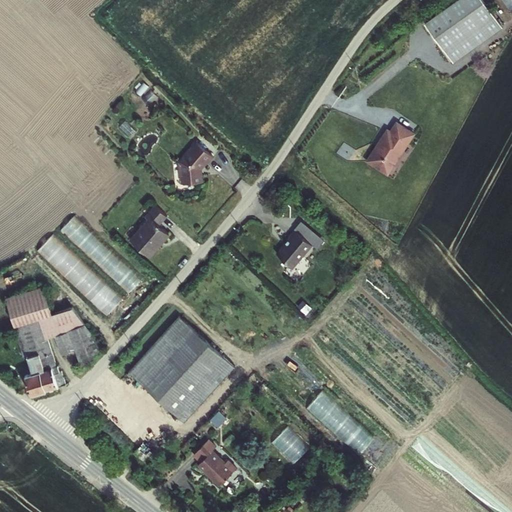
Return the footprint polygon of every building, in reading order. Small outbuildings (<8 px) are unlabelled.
[(457,0),(425,23),(453,62),(502,27),(483,0),(457,0)] [(386,140),(366,169),(384,182),(411,145),(396,134),(389,143),(386,140)] [(201,174),(201,170),(207,163),(208,163),(214,157),(198,143),(181,162),(180,162),(182,175),(181,175),(183,184),(203,182),(202,174),(201,174)] [(150,219),(132,240),(150,256),(170,234),(160,225),(168,216),(156,205),(146,216),(150,219)] [(129,291),(141,278),(73,215),(61,228),(129,291)] [(311,248),(291,232),(284,241),(286,243),(274,259),(282,265),(280,266),(291,275),(311,248)] [(123,296),(51,234),(37,250),(109,312),(123,296)] [(47,332),(54,330),(83,320),(70,303),(30,330),(32,336),(47,332)] [(83,320),(54,330),(61,348),(74,344),(88,361),(103,345),(83,320)] [(225,363),(179,324),(130,382),(176,421),(225,363)] [(17,340),(22,357),(25,356),(37,352),(32,336),(30,330),(17,340)] [(45,389),(67,381),(62,367),(60,367),(47,332),(32,336),(37,352),(42,367),(39,368),(45,389)] [(25,374),(31,394),(45,389),(39,368),(42,367),(37,352),(25,356),(31,372),(25,374)] [(236,373),(225,363),(176,421),(188,430),(236,373)] [(137,449),(133,453),(141,461),(145,457),(137,449)] [(210,456),(198,467),(196,470),(218,491),(234,474),(225,466),(223,468),(210,456)]
